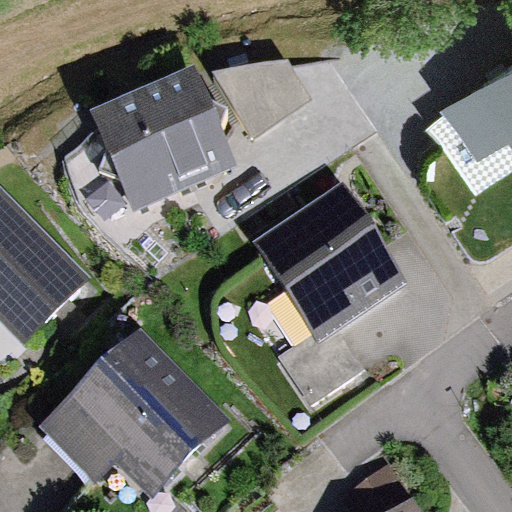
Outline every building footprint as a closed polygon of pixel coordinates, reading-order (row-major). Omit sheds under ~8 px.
[(212,73),(255,138),(313,98),(287,58),(212,73)] [(119,177),(135,210),(240,163),(221,122),(227,105),(211,100),(194,63),(90,112),(108,151),(101,170),(119,177)] [(511,67),(442,116),(475,163),(508,140),(511,145),(511,67)] [(279,356),(312,405),(365,369),(340,332),(409,285),(340,183),(253,243),(314,332),(279,356)] [(89,276),(4,188),(0,191),(0,316),(22,340),(89,276)] [(141,328),(40,424),(97,484),(117,464),(148,497),(229,420),(141,328)] [(425,511),(392,464),(351,493),(364,511),(425,511)]
